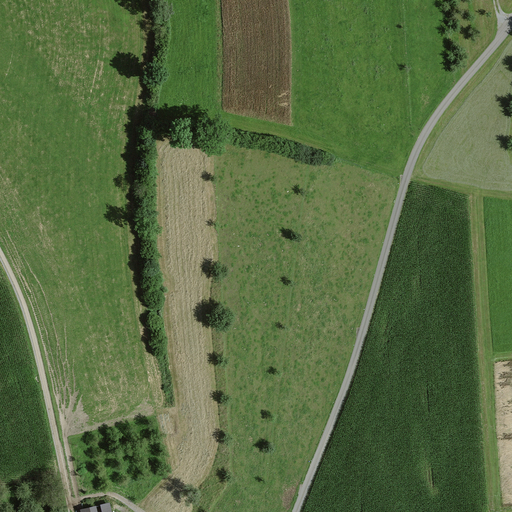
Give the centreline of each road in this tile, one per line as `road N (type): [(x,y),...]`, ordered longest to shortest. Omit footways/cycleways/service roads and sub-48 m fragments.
road 1 (unclassified): [(294,511),(405,174),(445,100),(511,22)]
road 2 (track): [(0,255),(25,311),(72,511)]
